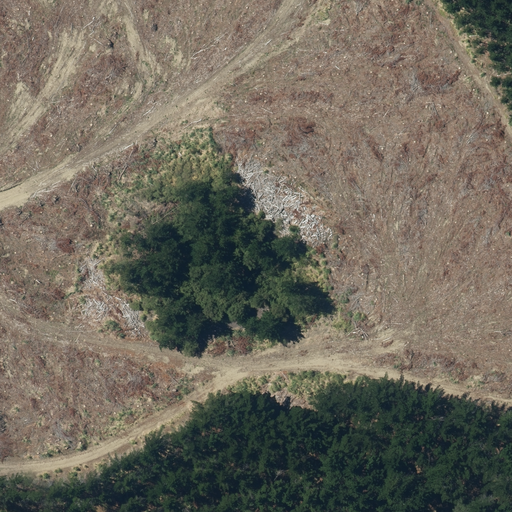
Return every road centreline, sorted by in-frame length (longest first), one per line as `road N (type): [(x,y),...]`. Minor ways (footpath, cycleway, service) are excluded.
road 1 (track): [(511,393),(274,349),(115,439),(0,476)]
road 2 (track): [(511,144),(418,0)]
